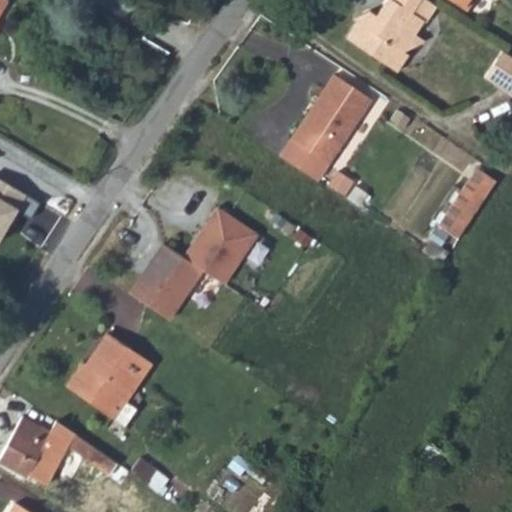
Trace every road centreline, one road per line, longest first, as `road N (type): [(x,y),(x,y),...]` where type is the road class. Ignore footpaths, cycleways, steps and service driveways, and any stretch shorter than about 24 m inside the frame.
road 1 (residential): [(0,353),(242,0)]
road 2 (track): [(255,0),(511,169)]
